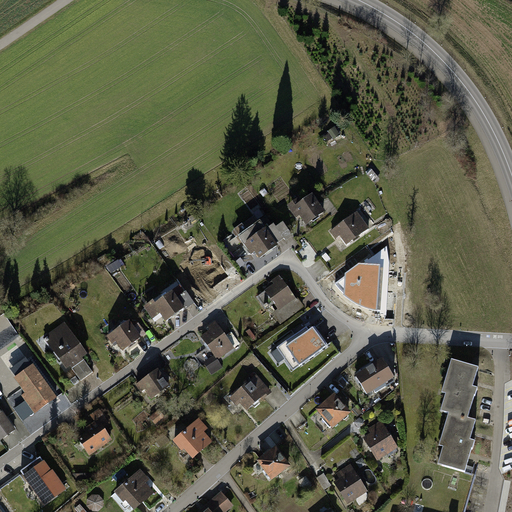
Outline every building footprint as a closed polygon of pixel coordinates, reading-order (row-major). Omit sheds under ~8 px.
[(311,191),(292,204),(306,225),(325,212),(311,191)] [(355,210),(333,230),(349,248),(371,228),(355,210)] [(270,227),(274,222),(266,215),(262,220),(270,227)] [(260,223),(249,231),(255,239),(245,246),(258,263),(279,247),(260,223)] [(217,263),(191,281),(200,293),(209,287),(212,291),(228,279),(217,263)] [(362,270),(344,289),(358,302),(376,283),(362,270)] [(281,281),(263,295),(284,321),(302,307),(281,281)] [(173,292),(152,306),(163,322),(184,308),(173,292)] [(131,322),(111,335),(122,351),(142,338),(131,322)] [(309,324),(276,348),(292,369),(325,345),(309,324)] [(65,326),(46,339),(67,369),(85,356),(65,326)] [(219,327),(202,340),(218,362),(235,350),(219,327)] [(447,448),(440,462),(462,471),(479,432),(467,427),(479,400),(469,396),(480,371),(457,360),(441,395),(450,398),(443,413),(452,418),(440,445),(447,448)] [(384,362),(360,374),(370,394),(394,382),(384,362)] [(34,365),(13,380),(37,412),(57,398),(34,365)] [(157,371),(141,382),(152,398),(169,387),(157,371)] [(263,375),(243,395),(259,411),(279,390),(263,375)] [(330,395),(312,411),(331,432),(349,415),(330,395)] [(0,411),(0,437),(13,428),(0,411)] [(98,421),(78,435),(90,453),(110,439),(98,421)] [(196,421),(172,442),(187,461),(212,440),(196,421)] [(384,424),(363,437),(377,460),(398,447),(384,424)] [(273,450),(254,465),(267,483),(286,468),(273,450)] [(40,461),(19,477),(42,508),(64,492),(40,461)] [(351,469),(333,479),(348,502),(365,492),(351,469)] [(138,471),(115,491),(131,510),(154,490),(138,471)] [(96,511),(106,503),(97,492),(86,500),(96,511)] [(214,508),(210,511),(238,511),(245,506),(232,494),(217,511),(214,508)]
